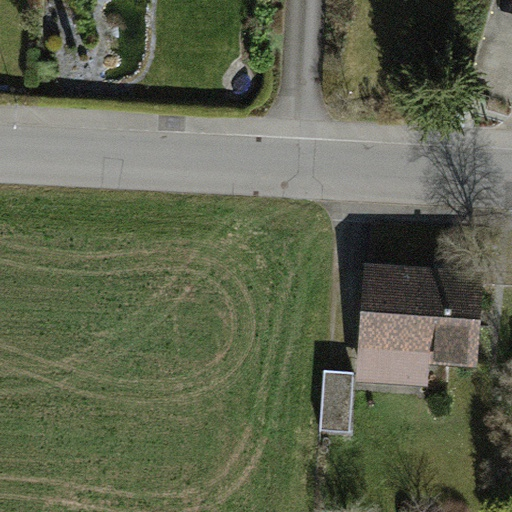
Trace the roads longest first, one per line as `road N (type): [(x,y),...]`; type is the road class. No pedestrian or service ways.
road 1 (residential): [(301,168),(0,150)]
road 2 (residential): [(511,177),(301,168)]
road 3 (residential): [(310,0),(301,168)]
